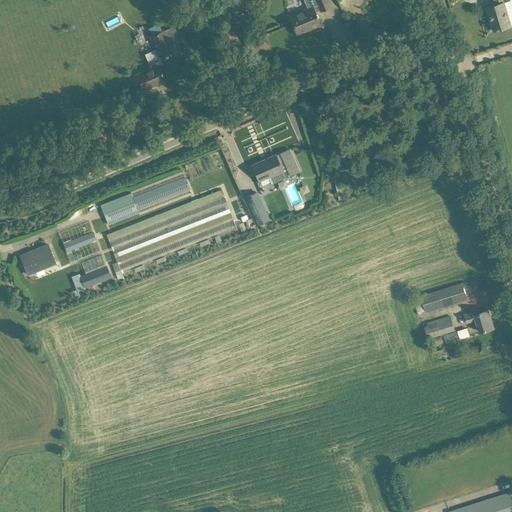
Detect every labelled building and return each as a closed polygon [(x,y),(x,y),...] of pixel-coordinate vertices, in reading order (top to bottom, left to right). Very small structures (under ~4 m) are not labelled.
[(303,0),(307,9),(289,16),(293,25),(297,34),(320,24),(315,12),(320,10),(321,11),(330,7),(326,0),(303,0)] [(496,0),(497,4),(487,8),(489,15),(490,15),(492,20),(491,20),(494,31),(511,25),(511,4),(511,0),(504,2),(503,0),(496,0)] [(228,12),(211,20),(215,27),(231,19),(228,12)] [(151,69),(137,75),(140,84),(141,86),(143,89),(151,86),(157,83),(165,80),(159,66),(162,64),(159,56),(172,51),(170,45),(180,40),(174,26),(150,36),(156,50),(145,54),(151,69)] [(272,183),(300,171),(294,158),(290,149),(280,153),(280,154),(276,156),(275,155),(252,166),(258,180),(269,176),(272,183)] [(137,208),(189,188),(185,177),(133,197),(131,193),(100,205),(108,225),(139,213),(137,208)] [(236,227),(225,199),(221,189),(106,234),(110,244),(118,262),(112,264),(118,279),(123,277),(121,271),(236,227)] [(243,198),(256,226),(269,220),(257,192),(243,198)] [(238,225),(241,232),(246,229),(243,222),(238,225)] [(67,251),(96,240),(93,232),(64,244),(67,251)] [(24,265),(28,275),(57,264),(52,254),(48,244),(20,256),(24,265)] [(106,265),(80,276),(85,288),(111,277),(106,265)] [(418,315),(427,312),(467,299),(462,283),(422,296),(413,298),(418,315)] [(480,331),(484,330),(494,327),(488,310),(478,313),(477,311),(465,314),(467,322),(476,319),(480,331)] [(450,315),(426,323),(427,325),(424,326),(428,339),(455,330),(450,315)] [(444,335),(446,344),(460,340),(460,339),(469,336),(467,328),(444,335)] [(434,346),(443,343),(441,337),(432,340),(434,346)] [(448,511),(511,511),(511,500),(509,492),(448,511)]
